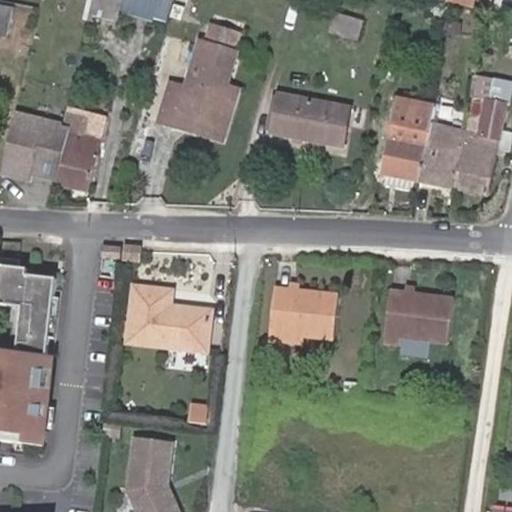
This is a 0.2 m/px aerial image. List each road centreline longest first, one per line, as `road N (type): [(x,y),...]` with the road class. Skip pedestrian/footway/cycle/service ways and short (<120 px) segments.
road 1 (residential): [(511,240),(89,223)]
road 2 (residential): [(89,223),(63,461),(57,474),(43,477),(0,474)]
